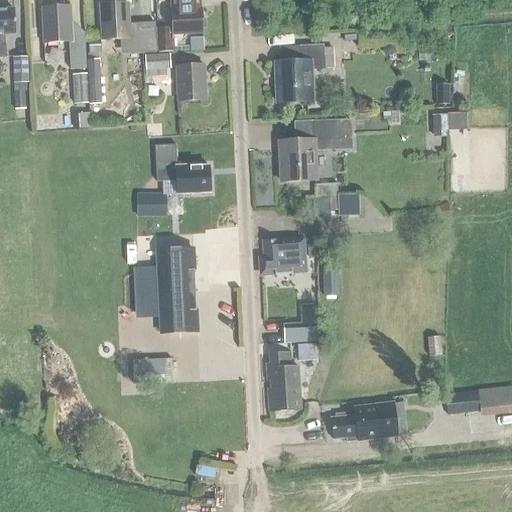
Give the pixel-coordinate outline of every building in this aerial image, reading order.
[(164,0),(164,2),(171,2),(173,36),(201,35),(199,0),(164,0)] [(99,6),(102,42),(130,41),(128,5),(99,6)] [(41,10),(43,45),(68,44),(70,71),(86,70),(84,34),(87,34),(86,22),(70,22),(69,8),(41,10)] [(13,12),(0,12),(0,58),(5,59),(4,48),(0,48),(0,36),(15,36),(13,12)] [(137,29),(139,55),(156,53),(154,28),(137,29)] [(156,29),(158,53),(173,52),(171,28),(156,29)] [(100,42),(87,43),(88,55),(97,55),(100,54),(100,42)] [(277,64),(280,106),(314,104),(312,72),(325,72),(324,48),(300,50),(301,63),(277,64)] [(144,56),(144,71),(170,70),(170,55),(144,56)] [(27,109),(26,85),(27,85),(26,59),(12,59),(15,109),(27,109)] [(88,92),(89,104),(89,106),(101,106),(99,60),(86,61),(87,75),(88,92)] [(176,68),(178,103),(206,101),(204,66),(176,68)] [(89,104),(88,92),(87,75),(72,76),(73,105),(89,104)] [(449,105),(448,85),(436,86),(436,106),(449,105)] [(351,104),(343,104),(343,115),(352,114),(351,104)] [(446,116),(432,116),(433,132),(447,132),(446,116)] [(281,143),(283,186),(316,184),(314,149),(353,148),(351,122),(313,124),(314,141),(281,143)] [(156,183),(165,183),(177,182),(178,196),(209,195),(208,170),(197,171),(197,167),(178,168),(178,165),(176,165),(176,163),(155,164),(156,183)] [(136,218),(165,218),(165,195),(136,195),(136,218)] [(359,217),(358,196),(337,196),(337,217),(359,217)] [(336,198),(328,198),(329,213),(336,212),(336,198)] [(316,235),(303,236),(305,253),(317,252),(316,235)] [(263,260),(259,260),(260,275),(273,274),(273,275),(290,274),(290,273),(304,272),(302,240),(261,243),(263,260)] [(414,244),(354,247),(355,259),(415,256),(414,244)] [(160,333),(197,332),(194,250),(157,252),(160,333)] [(336,268),(321,269),(322,297),(338,297),(336,268)] [(300,324),(282,325),(283,345),(317,343),(316,324),(300,324)] [(428,357),(441,356),(439,337),(426,339),(428,357)] [(265,364),(267,413),(299,412),(296,368),(289,368),(289,354),(268,355),(269,364),(265,364)] [(170,381),(169,359),(137,360),(138,383),(170,381)] [(445,402),(447,417),(480,413),(478,398),(445,402)] [(352,407),(353,417),(329,419),(332,441),(346,439),(346,443),(356,442),(356,443),(398,438),(393,403),(352,407)]
